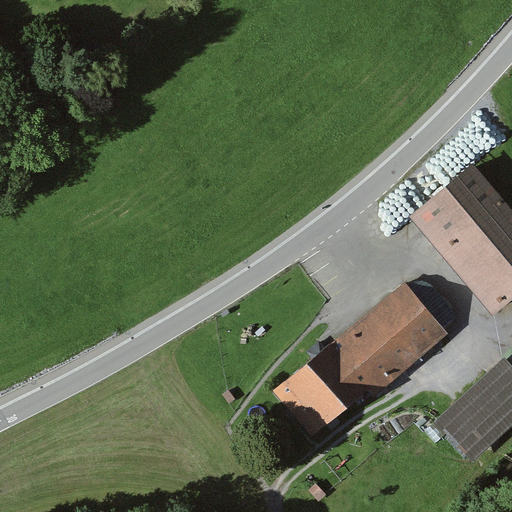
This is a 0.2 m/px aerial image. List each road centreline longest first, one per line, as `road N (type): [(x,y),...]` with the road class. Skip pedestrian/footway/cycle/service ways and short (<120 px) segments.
road 1 (residential): [(0,422),(301,246),(395,167),(511,49)]
road 2 (track): [(278,511),(280,482),(480,333)]
